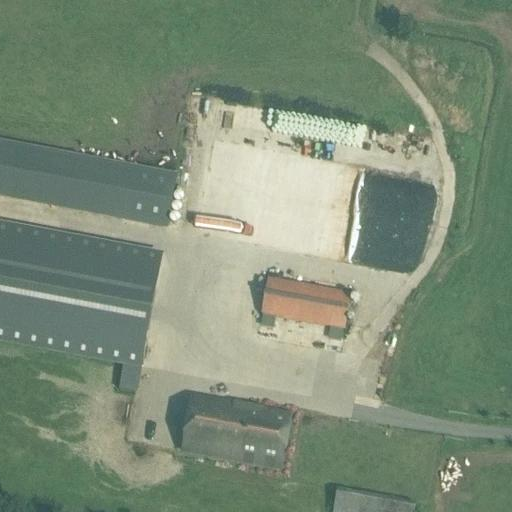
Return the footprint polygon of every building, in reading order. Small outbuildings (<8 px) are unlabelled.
[(167,228),(176,181),(134,173),(126,220),(167,228)] [(0,228),(0,341),(141,368),(161,259),(0,228)] [(261,317),(345,333),(352,296),(269,281),(261,317)] [(251,362),(308,369),(312,336),(272,331),(271,335),(255,333),(251,362)] [(268,380),(305,384),(306,370),(246,363),(243,392),(267,395),(268,380)] [(350,384),(392,390),(394,374),(352,368),(350,384)] [(430,391),(431,378),(413,376),(412,390),(430,391)] [(193,399),(183,452),(280,470),(290,417),(193,399)] [(0,433),(16,437),(23,405),(0,400),(0,433)] [(335,452),(364,451),(363,422),(334,423),(335,452)] [(333,511),(414,511),(416,505),(338,490),(333,511)] [(320,511),(320,492),(287,493),(286,511),(320,511)]
